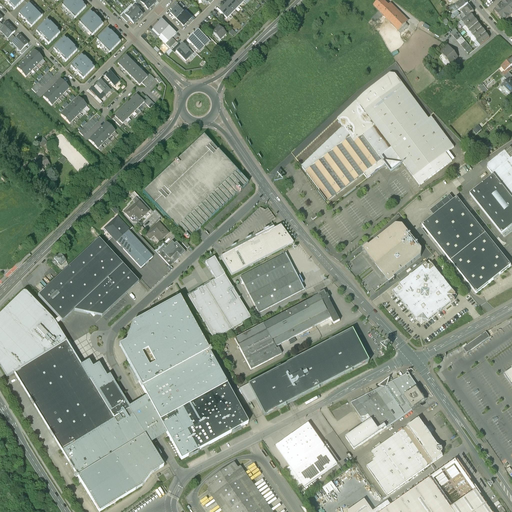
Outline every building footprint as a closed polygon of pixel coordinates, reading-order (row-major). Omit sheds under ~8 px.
[(8,4),(14,10),(23,0),(3,0),(6,2),(7,2),(8,3),(8,4)] [(79,0),(78,0),(68,0),(62,6),(63,6),(66,9),(66,10),(71,15),(71,14),(74,18),(74,19),(86,7),(80,2),(78,1),(79,0)] [(137,0),(135,3),(140,8),(141,9),(144,6),(140,2),(137,0)] [(144,6),(148,10),(152,6),(146,0),(141,0),(140,2),(144,6)] [(230,0),(227,3),(235,11),(239,7),(231,0),(230,0)] [(388,5),(382,0),(379,0),(373,6),(379,12),(380,13),(388,5)] [(457,0),(460,4),(454,7),(457,11),(468,3),(465,0),(457,0)] [(511,4),(508,0),(507,0),(506,1),(503,3),(503,4),(499,7),(496,9),(494,11),(503,21),(505,20),(505,19),(507,17),(508,18),(510,16),(509,15),(511,13),(511,4)] [(172,11),(176,7),(178,5),(176,2),(170,9),(172,11)] [(223,8),(231,15),(235,11),(227,3),(223,8)] [(25,22),(31,27),(42,16),(42,15),(42,16),(38,12),(39,12),(34,7),(33,7),(30,4),(18,15),(24,20),(26,21),(25,22)] [(406,24),(388,5),(380,13),(379,12),(371,20),(378,27),(384,22),(380,18),(383,16),(386,19),(391,23),(390,23),(391,24),(398,30),(397,31),(398,31),(399,31),(398,32),(400,34),(408,27),(405,24),(406,24)] [(451,6),(448,8),(452,14),(457,11),(454,7),(453,5),(452,5),(451,6)] [(468,5),(461,12),(462,13),(466,17),(470,13),(473,11),(468,5)] [(138,20),(142,15),(137,10),(134,7),(129,11),(138,20)] [(176,19),(182,13),(176,7),(172,11),(170,13),(176,19)] [(223,8),(218,12),(221,15),(226,19),(226,20),(231,15),(223,8)] [(133,24),(138,20),(129,11),(125,16),(129,20),(133,24)] [(96,18),(91,12),(79,23),(80,24),(80,23),(83,27),(88,32),(92,35),(91,35),(92,36),(103,25),(98,19),(97,19),(96,18)] [(190,19),(183,12),(182,13),(176,19),(183,26),(185,24),(190,19)] [(463,19),(461,21),(465,26),(474,18),(470,13),(466,17),(463,19)] [(125,16),(123,14),(121,17),(127,23),(129,20),(125,16)] [(190,19),(185,24),(187,27),(194,20),(191,18),(190,19)] [(474,18),(465,26),(469,30),(478,23),(474,18)] [(159,23),(152,29),(160,36),(161,35),(168,27),(161,20),(159,23)] [(43,39),(48,45),(60,33),(59,33),(56,30),(51,25),(47,22),(48,21),(47,21),(36,32),(41,38),(42,37),(43,39)] [(150,27),(152,29),(159,23),(157,21),(150,27)] [(3,26),(0,29),(0,31),(3,35),(11,28),(6,23),(3,26)] [(478,23),(469,30),(468,31),(472,35),(482,28),(478,23)] [(168,27),(161,35),(168,42),(172,38),(175,35),(168,27)] [(226,35),(218,27),(212,33),(220,41),(226,35)] [(11,28),(3,35),(8,39),(12,35),(15,32),(11,28)] [(482,28),(472,35),(476,40),(485,33),(485,32),(482,28)] [(113,35),(108,29),(97,41),(101,44),(100,45),(105,49),(106,49),(109,53),(120,42),(115,36),(114,37),(113,35)] [(192,36),(202,45),(207,40),(201,34),(198,30),(192,36)] [(201,34),(207,40),(209,38),(203,32),(201,34)] [(457,32),(453,36),(457,41),(461,37),(457,32)] [(485,33),(476,40),(480,45),(489,37),(485,33)] [(16,39),(12,43),(16,48),(23,40),(19,36),(16,39)] [(192,36),(187,41),(190,44),(196,51),(202,45),(192,36)] [(461,37),(457,41),(461,45),(465,41),(461,37)] [(64,38),(53,50),(58,55),(59,55),(60,56),(66,62),(77,51),(76,50),(73,47),(68,42),(65,39),(64,38)] [(172,38),(168,42),(165,44),(169,49),(176,43),(172,38)] [(23,40),(16,48),(20,52),(28,45),(23,40)] [(465,41),(461,45),(464,50),(469,46),(465,41)] [(178,45),(176,43),(169,49),(172,51),(178,45)] [(190,49),(194,53),(196,51),(190,44),(188,46),(190,49)] [(188,51),(182,45),(175,52),(185,62),(192,55),(188,51)] [(458,57),(448,45),(440,52),(447,60),(444,62),(444,63),(446,66),(449,63),(450,63),(453,60),(458,57)] [(34,51),(31,55),(39,63),(43,60),(34,51)] [(31,55),(27,58),(36,67),(39,63),(31,55)] [(82,56),(70,67),(76,72),(78,73),(77,74),(83,79),(94,68),(94,67),(93,68),(90,64),(85,59),(85,60),(82,56)] [(125,56),(118,64),(121,67),(128,60),(125,56)] [(27,58),(24,62),(32,70),(36,67),(27,58)] [(511,58),(501,67),(504,72),(510,67),(511,65),(511,58)] [(128,60),(121,67),(124,70),(131,63),(128,60)] [(459,67),(453,60),(450,63),(449,63),(446,66),(450,71),(453,68),(455,70),(459,67)] [(24,62),(20,65),(29,74),(32,70),(24,62)] [(131,63),(124,70),(127,73),(135,66),(131,63)] [(29,74),(20,65),(17,69),(25,77),(29,74)] [(135,66),(127,73),(130,76),(138,69),(135,66)] [(504,72),(503,73),(505,75),(508,73),(511,69),(510,67),(504,72)] [(138,69),(130,76),(133,79),(141,72),(138,69)] [(119,82),(109,72),(104,77),(106,78),(110,83),(114,87),(119,82)] [(141,72),(133,79),(136,83),(144,75),(141,72)] [(505,75),(503,77),(506,80),(507,81),(509,78),(510,78),(511,76),(508,73),(505,75)] [(390,74),(364,94),(337,119),(339,121),(343,127),(301,166),(305,171),(327,201),(363,174),(367,178),(371,176),(370,176),(385,165),(391,172),(403,163),(420,186),(452,161),(447,155),(444,157),(443,155),(454,148),(431,117),(429,119),(395,75),(390,74)] [(144,75),(136,83),(139,86),(141,84),(144,82),(146,79),(147,78),(144,75)] [(511,80),(510,78),(509,78),(507,81),(506,80),(500,86),(501,87),(502,86),(511,95),(511,80)] [(60,80),(57,83),(65,92),(69,88),(60,80)] [(105,96),(110,91),(105,86),(100,81),(95,86),(105,96)] [(57,83),(53,87),(62,95),(65,92),(57,83)] [(114,91),(108,85),(108,84),(105,86),(110,91),(112,93),(114,91)] [(100,101),(105,96),(95,86),(90,91),(95,96),(100,101)] [(53,87),(50,90),(58,99),(62,95),(53,87)] [(50,90),(46,94),(55,102),(58,99),(50,90)] [(46,94),(43,97),(51,106),(55,102),(46,94)] [(102,102),(100,101),(95,96),(93,98),(100,105),(102,102)] [(141,101),(136,96),(133,99),(141,106),(144,103),(143,103),(141,101)] [(87,106),(78,98),(75,101),(83,110),(87,106)] [(138,109),(141,106),(133,99),(130,102),(138,109)] [(83,110),(75,101),(71,105),(80,113),(83,110)] [(138,109),(130,102),(127,105),(134,112),(138,109)] [(80,113),(71,105),(68,108),(76,117),(80,113)] [(134,112),(127,105),(124,108),(131,116),(134,112)] [(76,117),(68,108),(64,112),(73,120),(76,117)] [(131,116),(124,108),(121,111),(128,119),(131,116)] [(128,119),(121,111),(118,114),(125,122),(128,119)] [(73,120),(64,112),(61,115),(69,124),(73,120)] [(125,122),(118,114),(114,117),(122,125),(125,122)] [(122,125),(114,117),(112,119),(120,127),(122,125)] [(115,132),(106,123),(103,127),(111,136),(115,132)] [(111,136),(103,127),(99,130),(108,139),(111,136)] [(108,139),(99,130),(96,134),(104,142),(108,139)] [(104,142),(96,134),(92,137),(101,146),(104,142)] [(101,146),(92,137),(89,141),(97,149),(101,146)] [(205,137),(144,192),(188,241),(198,232),(248,185),(205,137)] [(43,138),(37,144),(42,149),(48,144),(43,138)] [(511,157),(510,159),(504,151),(487,165),(487,168),(511,199),(511,157)] [(44,157),(40,160),(38,161),(30,167),(34,174),(45,167),(46,168),(50,165),(44,157)] [(511,199),(493,175),(470,194),(502,235),(511,226),(511,199)] [(137,197),(132,202),(135,205),(138,201),(141,204),(143,202),(137,197)] [(457,198),(422,225),(476,294),(511,266),(457,198)] [(141,204),(138,201),(135,205),(125,214),(129,218),(133,214),(139,221),(148,212),(141,204)] [(230,236),(218,242),(225,252),(273,228),(270,224),(274,221),(267,210),(264,213),(259,209),(230,236)] [(131,230),(118,216),(105,228),(118,243),(142,268),(153,258),(129,232),(131,230)] [(170,234),(159,223),(147,236),(151,242),(155,238),(161,243),(170,234)] [(396,225),(369,246),(368,245),(362,249),(363,251),(366,255),(369,253),(378,264),(412,238),(402,226),(396,225)] [(235,278),(296,246),(282,226),(222,257),(235,278)] [(412,238),(378,264),(387,276),(385,278),(387,282),(389,284),(395,279),(394,278),(421,257),(422,250),(412,238)] [(99,240),(35,295),(58,320),(62,324),(74,312),(101,317),(138,282),(99,240)] [(168,247),(159,255),(169,267),(184,253),(176,244),(174,246),(172,243),(168,247)] [(159,255),(168,247),(165,244),(156,252),(159,255)] [(306,292),(288,255),(242,279),(260,314),(306,292)] [(205,262),(206,265),(195,271),(206,288),(189,297),(215,342),(232,333),(227,323),(246,311),(214,256),(205,262)] [(429,261),(422,267),(412,275),(411,275),(412,276),(411,277),(410,276),(410,277),(399,285),(399,284),(395,288),(397,290),(398,290),(398,292),(396,292),(394,293),(398,297),(406,307),(406,308),(407,307),(408,309),(407,309),(408,309),(417,321),(420,318),(421,315),(425,315),(424,318),(427,322),(438,313),(439,313),(438,312),(440,311),(440,312),(441,311),(451,303),(455,300),(454,298),(452,298),(453,296),(454,296),(456,295),(453,291),(452,291),(444,281),(444,280),(443,281),(442,279),(443,279),(443,278),(442,279),(434,268),(435,268),(429,261)] [(56,322),(54,325),(26,293),(24,292),(22,293),(0,315),(0,367),(7,378),(14,373),(98,511),(99,511),(142,486),(151,474),(163,466),(151,447),(167,436),(182,463),(248,427),(181,298),(131,326),(125,346),(119,349),(146,399),(129,408),(111,377),(108,378),(100,366),(94,369),(90,363),(80,368),(67,344),(57,328),(60,326),(62,324),(58,320),(56,322)] [(342,323),(327,293),(235,340),(251,372),(285,355),(281,348),(333,321),(335,326),(342,323)] [(421,327),(427,322),(424,318),(425,315),(421,315),(420,318),(417,321),(421,327)] [(364,367),(348,332),(244,383),(262,420),(290,405),(293,404),(364,367)] [(465,351),(466,353),(489,337),(487,335),(485,333),(463,349),(465,351)] [(511,365),(501,373),(511,387),(511,365)] [(368,425),(346,439),(355,452),(427,401),(410,374),(353,404),(368,425)] [(388,496),(446,457),(421,421),(372,453),(377,460),(368,466),(388,496)] [(306,488),(338,466),(310,425),(278,448),(306,488)] [(491,511),(456,461),(382,511),(374,511),(366,501),(349,511),(491,511)] [(270,511),(240,468),(210,489),(226,511),(270,511)]
